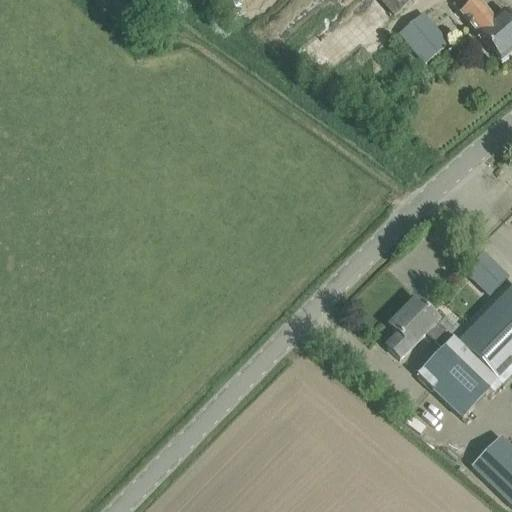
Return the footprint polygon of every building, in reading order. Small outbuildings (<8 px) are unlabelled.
[(379,0),(394,17),(413,0),(379,0)] [(459,16),(501,65),(511,55),(511,22),(504,13),(493,21),(476,1),(459,16)] [(287,41),(301,24),(279,4),(264,21),(287,41)] [(400,39),(424,67),(448,47),(425,18),(400,39)] [(475,258),(458,275),(482,299),(499,282),(475,258)] [(415,302),(389,329),(398,338),(386,350),(399,363),(425,336),(442,352),(416,379),(464,426),(502,387),(505,390),(511,383),(511,290),(457,347),(435,326),(437,324),(415,302)] [(511,452),(500,441),(471,470),(511,510),(511,452)]
